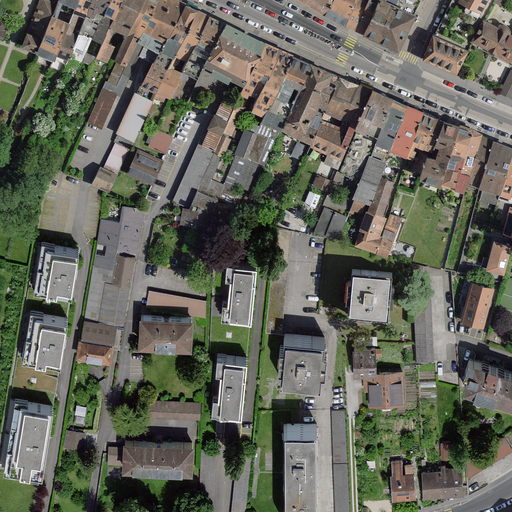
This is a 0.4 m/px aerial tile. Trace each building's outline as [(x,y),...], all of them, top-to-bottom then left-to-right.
[(62,0),(39,0),(39,1),(59,9),(62,0)] [(85,17),(92,0),(77,0),(72,15),(69,22),(54,58),(64,62),(66,63),(70,56),(78,35),(72,32),(80,14),(85,17)] [(77,0),(62,0),(59,9),(72,15),(77,0)] [(108,0),(92,0),(85,17),(78,35),(70,56),(79,60),(91,66),(95,54),(86,50),(92,37),(100,18),(94,15),(96,10),(102,13),(108,0)] [(120,0),(108,0),(102,13),(100,18),(92,37),(102,43),(108,27),(120,0)] [(164,0),(141,0),(125,35),(114,59),(117,60),(108,82),(106,81),(102,89),(116,95),(120,96),(139,55),(164,0)] [(141,0),(120,0),(108,27),(114,29),(125,35),(141,0)] [(199,10),(178,0),(164,0),(139,55),(152,63),(137,94),(153,101),(154,99),(175,57),(199,10)] [(303,0),(325,13),(332,0),(303,0)] [(332,0),(325,13),(354,29),(369,0),(332,0)] [(369,0),(354,29),(363,34),(378,0),(383,0),(386,1),(386,0),(369,0)] [(386,1),(383,0),(378,0),(363,34),(398,50),(416,15),(414,14),(396,5),(386,1)] [(398,0),(396,5),(414,14),(420,0),(398,0)] [(451,0),(435,33),(435,34),(468,49),(472,42),(484,20),(494,1),(503,6),(506,0),(451,0)] [(59,9),(39,1),(22,45),(21,46),(37,53),(41,55),(56,17),(59,9)] [(209,17),(199,10),(175,57),(179,59),(186,62),(209,17)] [(69,22),(56,17),(41,55),(52,60),(54,58),(69,22)] [(224,24),(209,17),(186,62),(181,72),(189,76),(197,81),(209,58),(224,24)] [(497,26),(484,20),(472,42),(493,53),(511,62),(511,35),(510,34),(510,31),(510,28),(509,27),(506,25),(502,24),(499,25),(497,26)] [(243,88),(266,44),(224,24),(209,58),(197,81),(194,89),(213,90),(215,78),(228,85),(231,81),(243,88)] [(108,42),(114,29),(108,27),(102,43),(96,56),(108,62),(114,49),(115,46),(108,42)] [(468,49),(435,34),(424,59),(457,74),(468,49)] [(257,99),(282,51),(266,44),(243,88),(239,96),(248,99),(249,96),(257,99)] [(294,56),(282,51),(257,99),(251,113),(263,118),(294,56)] [(315,65),(294,56),(263,118),(256,133),(267,138),(258,161),(266,165),(279,132),(280,133),(281,131),(315,65)] [(179,59),(175,57),(154,99),(163,103),(166,98),(170,100),(181,72),(173,70),(176,64),(178,65),(179,59)] [(325,114),(343,77),(315,65),(281,131),(311,146),(325,114)] [(511,95),(511,69),(499,92),(511,98),(511,96),(511,95)] [(189,76),(181,72),(170,100),(172,97),(177,100),(189,76)] [(343,122),(358,83),(343,77),(325,114),(330,116),(343,122)] [(354,131),(371,89),(358,83),(343,122),(340,128),(327,156),(324,164),(335,169),(336,170),(338,170),(354,131)] [(116,95),(102,89),(87,122),(101,128),(116,95)] [(387,148),(375,143),(393,98),(371,89),(354,131),(356,132),(340,173),(358,180),(352,197),(355,198),(366,202),(369,203),(378,175),(384,162),(384,161),(383,161),(387,148)] [(134,142),(153,101),(137,94),(135,93),(116,133),(134,142)] [(198,190),(214,153),(222,135),(224,131),(235,104),(223,98),(216,113),(214,113),(213,115),(207,127),(209,128),(202,143),(199,141),(181,182),(198,190)] [(407,103),(393,98),(375,143),(387,148),(390,149),(407,103)] [(412,142),(423,112),(424,110),(407,103),(390,149),(407,156),(412,158),(415,150),(413,149),(415,143),(412,142)] [(231,134),(244,108),(235,104),(224,131),(231,134)] [(415,143),(423,147),(434,116),(423,112),(412,142),(415,143)] [(327,156),(340,128),(327,122),(330,116),(325,114),(311,146),(310,147),(327,156)] [(443,120),(434,116),(423,147),(426,148),(432,151),(434,145),(443,120)] [(459,125),(443,120),(434,145),(439,146),(435,158),(427,155),(421,174),(420,177),(419,181),(440,190),(442,185),(459,125)] [(481,134),(459,125),(442,185),(455,189),(455,192),(464,194),(466,186),(481,134)] [(173,136),(156,129),(149,146),(166,153),(173,136)] [(258,161),(267,138),(256,133),(244,129),(225,180),(247,188),(258,161)] [(489,138),(481,134),(466,186),(476,189),(489,138)] [(222,135),(214,153),(223,156),(230,138),(222,135)] [(478,190),(483,191),(499,142),(489,138),(476,189),(478,190)] [(305,145),(297,141),(291,155),(299,159),(305,145)] [(496,204),(498,198),(511,156),(511,147),(499,142),(483,191),(480,200),(496,204)] [(426,148),(423,147),(421,152),(418,151),(411,170),(421,174),(427,155),(425,154),(426,148)] [(137,149),(126,173),(153,185),(163,161),(137,149)] [(511,156),(498,198),(511,202),(511,156)] [(118,174),(100,166),(91,185),(105,191),(109,193),(118,174)] [(317,174),(313,185),(328,191),(332,180),(331,180),(317,174)] [(393,181),(378,175),(369,203),(367,210),(381,215),(393,181)] [(189,211),(198,190),(181,182),(172,201),(182,207),(189,211)] [(189,211),(209,212),(214,212),(219,200),(198,190),(189,211)] [(366,202),(355,198),(351,209),(361,213),(366,202)] [(120,221),(102,218),(81,333),(114,339),(117,323),(123,324),(143,207),(123,204),(120,221)] [(189,211),(182,207),(180,225),(209,231),(209,212),(189,211)] [(347,217),(324,207),(313,233),(338,239),(347,217)] [(511,207),(510,207),(504,229),(502,233),(511,235),(511,207)] [(377,252),(385,229),(381,227),(385,216),(381,215),(367,210),(355,244),(377,252)] [(385,229),(377,252),(386,255),(399,217),(390,214),(385,229)] [(275,228),(269,280),(286,282),(291,230),(275,228)] [(511,245),(493,240),(488,258),(486,268),(503,273),(511,245)] [(77,249),(47,244),(41,287),(71,292),(77,249)] [(223,298),(222,314),(251,316),(254,261),(227,259),(226,273),(230,273),(228,298),(223,298)] [(433,361),(429,266),(412,263),(416,343),(416,362),(433,361)] [(391,272),(352,269),(351,280),(348,280),(346,300),(349,300),(349,313),(387,316),(388,304),(392,304),(393,285),(390,285),(391,272)] [(269,280),(264,334),(280,335),(286,282),(269,280)] [(493,288),(472,281),(460,320),(482,326),(493,288)] [(206,302),(149,292),(146,307),(206,318),(206,302)] [(66,318),(36,313),(29,357),(59,362),(66,318)] [(140,314),(139,343),(191,344),(191,317),(140,314)] [(315,336),(285,333),(284,335),(284,345),(281,345),(279,363),(282,363),(281,377),(320,380),(324,337),(315,336)] [(113,342),(81,337),(78,355),(111,360),(113,342)] [(375,345),(353,346),(354,372),(363,372),(376,371),(375,345)] [(218,410),(243,411),(245,383),(247,357),(218,355),(217,363),(217,368),(221,369),(219,393),(214,393),(212,409),(218,410)] [(487,363),(473,358),(464,387),(509,401),(511,392),(511,371),(497,367),(498,364),(488,361),(487,363)] [(376,371),(363,372),(364,390),(368,389),(368,403),(403,402),(402,370),(376,371)] [(145,400),(145,419),(201,421),(202,403),(145,400)] [(52,406),(20,401),(9,468),(38,473),(41,473),(52,406)] [(85,404),(75,402),(72,420),(82,422),(85,404)] [(331,425),(332,461),(346,460),(344,409),(330,410),(331,425)] [(284,470),(284,472),(317,472),(317,424),(301,424),(291,424),(284,424),(284,452),(284,470)] [(86,431),(66,429),(64,445),(83,447),(84,443),(86,431)] [(511,450),(504,436),(466,459),(467,477),(511,450)] [(194,442),(124,439),(123,446),(123,464),(123,468),(123,470),(193,472),(193,466),(194,442)] [(450,441),(440,442),(441,459),(451,458),(450,441)] [(108,463),(123,464),(123,446),(108,445),(108,454),(108,463)] [(198,511),(211,511),(214,448),(201,447),(200,468),(198,511)] [(231,511),(245,511),(252,452),(237,452),(231,511)] [(392,498),(415,497),(413,462),(404,463),(405,472),(402,473),(401,459),(392,459),(393,472),(390,472),(392,498)] [(332,461),(334,511),(348,511),(346,460),(332,461)] [(440,465),(441,468),(441,494),(463,494),(462,464),(440,465)] [(422,469),(423,495),(441,494),(441,468),(422,469)] [(316,511),(317,472),(284,472),(283,511),(316,511)]
